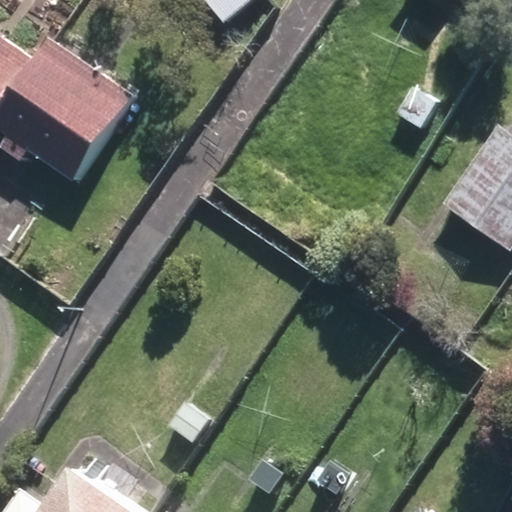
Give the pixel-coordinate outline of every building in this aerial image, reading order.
[(245,0),(221,0),(231,12),(245,0)] [(0,110),(43,45),(0,17),(0,110)] [(43,45),(0,110),(0,113),(84,170),(144,83),(57,24),(43,45)] [(429,115),(444,89),(419,74),(403,99),(429,115)] [(511,233),(511,117),(505,113),(450,190),(511,233)] [(200,441),(217,418),(192,401),(175,425),(200,441)] [(163,511),(165,509),(89,456),(58,500),(29,480),(6,511),(163,511)] [(346,497),(361,474),(335,456),(319,479),(346,497)]
